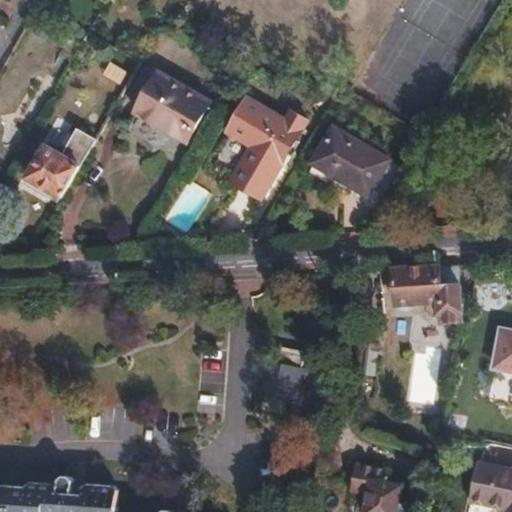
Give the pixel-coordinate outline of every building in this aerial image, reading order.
[(91,0),(88,5),(95,9),(100,0),(91,0)] [(158,73),(136,112),(188,141),(211,102),(158,73)] [(249,97),(230,131),(253,143),(232,180),(263,197),(308,118),(293,110),(288,118),(249,97)] [(315,161),(384,202),(407,164),(391,155),(388,158),(335,126),(315,161)] [(26,178),(62,198),(95,140),(77,130),(62,156),(44,146),(26,178)] [(439,286),(459,286),(457,266),(438,267),(439,286)] [(438,267),(393,270),(396,305),(440,303),(441,313),(446,318),(456,317),(461,310),(460,288),(459,286),(439,286),(438,267)] [(380,323),(364,321),(360,352),(376,354),(380,323)] [(511,328),(501,327),(493,366),(511,370),(511,328)] [(274,357),(265,394),(301,403),(307,380),(311,380),(314,368),(304,365),(307,353),(284,346),(280,359),(274,357)] [(511,511),(511,473),(476,465),(468,504),(504,511),(511,511)] [(366,511),(381,511),(383,504),(398,507),(401,489),(388,486),(390,473),(360,467),(354,493),(369,497),(366,511)] [(0,511),(117,511),(118,510),(118,503),(116,499),(112,496),(90,494),(82,500),(70,500),(70,494),(70,491),(67,488),(65,487),(59,487),(55,491),(29,489),(16,488),(0,487),(0,511)]
